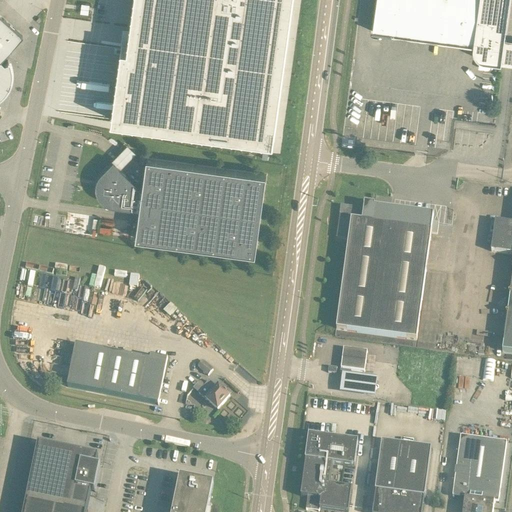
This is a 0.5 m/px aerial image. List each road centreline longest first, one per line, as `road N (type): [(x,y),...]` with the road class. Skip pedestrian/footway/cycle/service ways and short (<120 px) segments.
road 1 (secondary): [(268,450),(309,161)]
road 2 (unclassified): [(268,450),(38,409),(0,378)]
road 3 (unknown): [(366,0),(371,58),(424,90),(418,176)]
road 4 (unknown): [(361,511),(376,422),(433,432),(426,489)]
road 5 (unknown): [(405,174),(471,213),(475,270),(466,334)]
road 6 (unclassified): [(19,180),(56,0)]
road 7 (secondary): [(309,161),(328,0)]
road 8 (unknown): [(439,511),(453,407),(497,413)]
road 9 (unknown): [(345,511),(360,427),(306,414)]
road 10 (unclassified): [(438,178),(309,161)]
